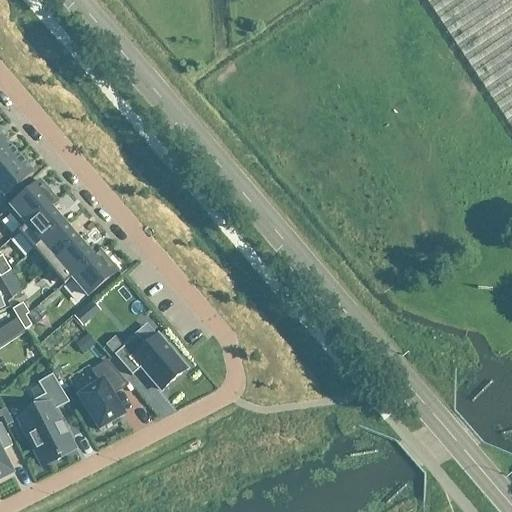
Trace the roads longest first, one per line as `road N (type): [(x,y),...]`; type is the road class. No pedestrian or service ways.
road 1 (tertiary): [(511,506),(76,0)]
road 2 (residential): [(3,511),(222,397),(234,368),(224,336),(0,72)]
